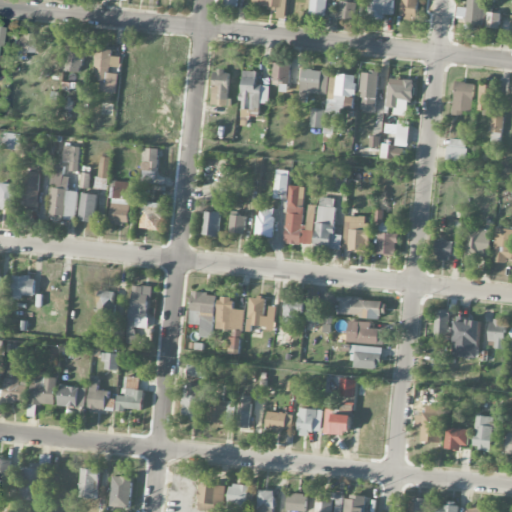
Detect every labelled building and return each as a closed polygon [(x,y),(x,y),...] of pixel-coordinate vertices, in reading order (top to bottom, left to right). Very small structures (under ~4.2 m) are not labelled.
[(253,0),(253,5),(286,9),(286,0),(253,0)] [(311,0),(309,15),(327,17),(328,0),(311,0)] [(369,0),(368,20),(384,20),(384,14),(393,15),(393,0),(369,0)] [(418,0),(402,0),(401,17),(417,19),(418,0)] [(485,0),(467,0),(467,25),(485,26),(485,0)] [(356,2),(341,1),(339,18),(355,19),(356,2)] [(501,13),(488,12),(487,28),(500,28),(501,13)] [(38,52),(39,39),(29,38),(29,34),(12,34),(12,51),(38,52)] [(94,42),(67,39),(64,71),(84,72),(85,56),(93,57),(94,42)] [(118,74),(110,73),(110,67),(120,68),(121,57),(112,56),(112,51),(96,50),(94,80),(101,81),(100,92),(117,93),(118,74)] [(273,83),(290,83),(290,63),(274,62),(273,83)] [(328,94),(329,71),(301,70),(300,98),(309,98),(309,93),(328,94)] [(229,106),(230,71),(214,71),(212,105),(229,106)] [(257,71),(243,71),(242,109),(260,110),(260,103),(269,104),(269,86),(256,85),(257,71)] [(361,110),(377,111),(378,72),(362,72),(361,110)] [(324,142),(333,143),(335,122),(343,123),(345,97),(355,98),(357,75),(330,73),(324,142)] [(414,80),(389,79),(387,107),(395,108),(395,115),(408,115),(408,98),(413,98),(414,80)] [(473,112),(474,83),(454,82),(454,115),(464,116),(464,111),(473,112)] [(494,85),(480,84),(479,113),(493,114),(494,85)] [(325,110),(312,108),(310,127),(323,128),(325,110)] [(248,126),(249,118),(258,119),(259,111),(243,109),(241,125),(248,126)] [(503,133),(504,117),(492,116),(491,132),(503,133)] [(409,121),(397,121),(397,146),(409,146),(409,121)] [(2,150),(21,150),(21,134),(2,133),(2,150)] [(467,161),(468,140),(449,139),(448,160),(467,161)] [(381,158),(396,159),(396,145),(382,144),(381,158)] [(79,171),(80,147),(65,146),(64,161),(70,162),(70,170),(79,171)] [(159,148),(144,148),(142,183),(158,183),(159,148)] [(111,158),(101,156),(99,178),(109,179),(111,158)] [(76,220),(78,192),(68,191),(69,177),(63,176),(64,166),(52,165),(51,184),(52,184),(50,218),(76,220)] [(38,211),(40,172),(23,172),(21,210),(38,211)] [(287,200),(289,176),(276,174),(273,198),(287,200)] [(91,180),(82,179),(81,187),(90,188),(91,180)] [(111,224),(130,225),(132,182),(112,181),(111,224)] [(0,208),(15,209),(16,184),(0,183),(0,208)] [(284,242),(312,245),(316,206),(309,205),(306,230),(301,229),(306,187),(290,185),(284,242)] [(80,221),(96,221),(97,194),(81,194),(80,221)] [(342,235),(333,234),(337,199),(320,197),(315,246),(341,249),(342,235)] [(162,230),(163,203),(142,202),(141,229),(162,230)] [(257,237),(273,237),(274,210),(258,210),(257,237)] [(384,210),(376,210),(375,223),(383,223),(384,210)] [(202,234),(218,237),(222,213),(206,211),(202,234)] [(245,234),(246,216),(231,215),(230,233),(245,234)] [(369,217),(345,216),(344,250),(368,251),(369,217)] [(511,258),(511,229),(495,228),(494,262),(507,262),(507,258),(511,258)] [(491,229),(467,229),(466,257),(491,257),(491,229)] [(398,233),(379,233),(378,254),(397,255),(398,233)] [(461,257),(461,242),(437,240),(436,259),(448,260),(449,256),(461,257)] [(35,297),(35,277),(12,276),(11,296),(35,297)] [(128,343),(136,344),(137,327),(148,328),(151,286),(132,285),(128,343)] [(98,334),(105,334),(105,319),(115,318),(114,291),(97,291),(98,334)] [(217,294),(192,292),(190,324),(201,325),(200,336),(214,337),(217,294)] [(244,310),(234,309),(234,297),(219,296),(218,329),(233,330),(232,352),(242,353),(244,310)] [(250,296),(249,328),(275,329),(276,307),(266,306),(267,297),(250,296)] [(339,316),(384,317),(384,300),(340,299),(339,316)] [(283,322),(298,323),(299,311),(303,311),(304,300),(284,300),(283,322)] [(322,310),(308,308),(306,321),(320,323),(322,310)] [(435,338),(450,338),(450,310),(435,310),(435,338)] [(454,349),(479,350),(480,319),(455,319),(454,349)] [(371,329),(371,322),(348,321),(348,343),(384,344),(384,329),(371,329)] [(495,341),(495,349),(505,349),(507,322),(490,321),(489,341),(495,341)] [(381,347),(353,345),(352,368),(380,369),(381,347)] [(452,353),(432,349),(429,362),(449,366),(452,353)] [(103,370),(118,370),(119,354),(104,353),(103,370)] [(187,376),(200,377),(201,360),(188,360),(187,376)] [(31,404),(56,405),(57,376),(32,376),(31,404)] [(99,376),(91,376),(89,410),(112,411),(113,400),(109,399),(110,391),(98,390),(99,376)] [(117,409),(142,411),(144,391),(138,390),(139,378),(127,377),(126,396),(119,395),(117,409)] [(339,396),(355,398),(358,380),(342,378),(339,396)] [(3,402),(26,403),(27,380),(4,379),(3,402)] [(204,383),(184,383),(183,420),(203,420),(204,383)] [(79,407),(80,387),(60,386),(59,406),(79,407)] [(252,396),(239,396),(239,427),(251,428),(252,396)] [(354,407),(355,398),(343,397),(342,405),(354,407)] [(208,423),(229,423),(229,401),(209,400),(208,423)] [(421,428),(421,442),(441,442),(441,406),(426,405),(426,414),(416,414),(415,428),(421,428)] [(315,431),(316,409),(299,408),(299,431),(315,431)] [(325,434),(351,435),(351,415),(335,414),(335,409),(326,408),(325,434)] [(267,428),(290,431),(292,414),(269,411),(267,428)] [(473,448),(490,450),(495,418),(477,415),(473,448)] [(468,449),(468,429),(446,428),(446,448),(468,449)] [(0,483),(11,483),(11,454),(0,454),(0,483)] [(20,501),(38,502),(38,504),(46,505),(48,463),(31,462),(31,468),(22,467),(20,501)] [(99,469),(81,468),(80,498),(99,499),(99,469)] [(132,477),(113,477),(112,508),(132,508),(132,477)] [(225,485),(199,486),(200,511),(218,510),(217,497),(226,497),(225,485)] [(249,486),(229,485),(228,510),(249,511),(249,486)] [(273,511),(275,491),(258,490),(257,511),(273,511)] [(306,511),(307,495),(287,493),(287,511),(306,511)] [(342,511),(343,494),(335,493),(334,511),(342,511)] [(426,511),(427,500),(407,499),(406,511),(426,511)] [(458,511),(459,504),(438,502),(437,511),(458,511)]
